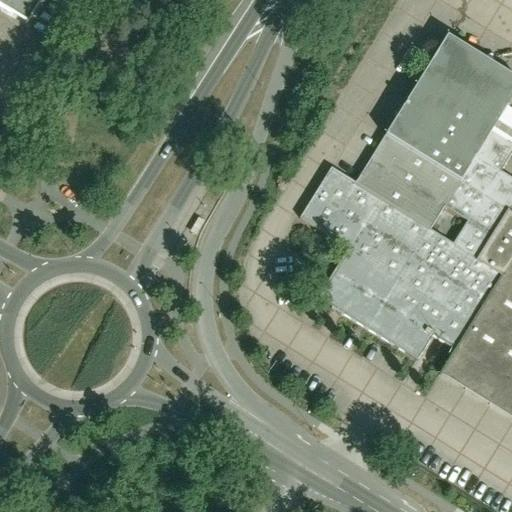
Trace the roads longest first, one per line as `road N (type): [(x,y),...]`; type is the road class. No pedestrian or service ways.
road 1 (tertiary): [(319,472),(229,376),(207,316),(215,246),(257,151),(302,0)]
road 2 (tertiary): [(271,5),(216,67),(87,263)]
road 3 (tertiary): [(134,288),(250,76),(271,5)]
road 4 (residential): [(144,365),(319,472)]
road 5 (secondary): [(36,392),(54,402),(96,404),(116,396),(144,365)]
